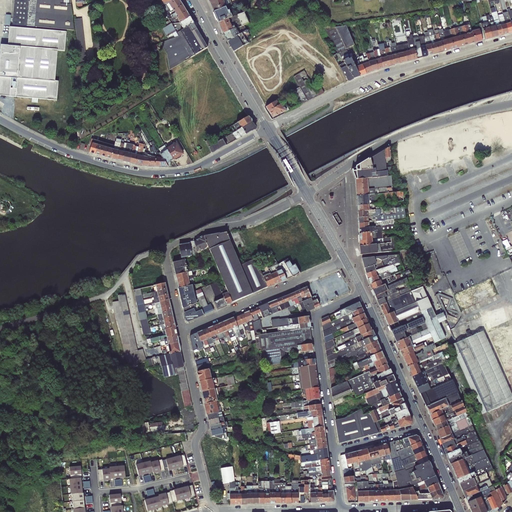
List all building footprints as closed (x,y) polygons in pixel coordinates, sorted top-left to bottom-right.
[(14,0),(13,25),(68,30),(74,30),(70,0),(14,0)] [(166,16),(182,5),(178,0),(174,0),(161,8),(166,16)] [(218,0),(210,3),(213,12),(225,7),(231,5),(229,0),(218,0)] [(170,22),(186,12),(182,5),(166,16),(169,20),(170,22)] [(225,7),(213,12),(218,23),(228,19),(231,17),(230,14),(228,10),(227,11),(226,9),(225,7)] [(492,17),(498,36),(503,35),(497,15),(496,12),(495,7),(490,8),(492,13),(491,13),(492,17)] [(171,24),(173,27),(189,17),(186,12),(170,22),(171,24)] [(503,14),(508,34),(511,32),(511,28),(507,12),(502,13),(503,14)] [(241,27),(243,26),(248,24),(243,13),(237,16),(241,27)] [(497,15),(503,35),(508,34),(503,14),(497,15)] [(487,22),(492,38),(498,36),(492,17),(489,18),(489,15),(486,16),(487,22)] [(188,27),(193,24),(189,17),(173,27),(176,31),(176,33),(185,28),(188,27)] [(82,19),(74,19),(79,64),(87,63),(82,19)] [(228,19),(218,23),(222,34),(235,29),(234,26),(231,27),(228,19)] [(467,34),(469,44),(475,43),(471,30),(469,22),(464,24),(464,25),(464,26),(467,34)] [(481,24),(486,40),(492,38),(487,22),(484,23),(481,24)] [(471,30),(475,43),(486,40),(481,24),(481,23),(479,24),(480,29),(478,29),(477,28),(471,30)] [(178,37),(173,39),(167,41),(160,43),(167,54),(169,70),(190,57),(207,48),(206,45),(205,46),(196,31),(197,30),(193,24),(188,27),(185,28),(176,33),(178,37)] [(178,37),(176,33),(176,31),(173,27),(171,24),(167,26),(162,29),(166,37),(168,36),(169,36),(170,36),(171,36),(173,39),(178,37)] [(459,27),(464,46),(469,44),(467,34),(464,26),(464,25),(462,25),(462,26),(459,27)] [(239,35),(246,30),(243,26),(241,27),(235,29),(239,35)] [(360,76),(353,63),(346,49),(348,48),(351,46),(354,45),(346,26),(335,28),(324,29),(326,33),(330,39),(338,53),(353,79),(360,76)] [(0,48),(0,76),(11,78),(18,78),(17,89),(10,88),(10,95),(9,95),(9,96),(57,100),(58,81),(55,81),(57,50),(65,51),(66,32),(10,27),(8,45),(0,45),(0,48)] [(456,37),(459,47),(464,46),(459,27),(454,29),(456,37)] [(235,29),(222,34),(227,42),(239,35),(235,29)] [(437,30),(443,52),(448,50),(445,40),(443,31),(442,29),(437,30)] [(451,38),(454,49),(459,47),(456,37),(454,29),(448,30),(451,38)] [(246,30),(239,35),(227,42),(233,52),(248,43),(246,39),(247,37),(246,36),(249,34),(246,30)] [(430,44),(432,55),(438,53),(435,42),(432,31),(432,30),(427,31),(428,32),(430,44)] [(435,42),(438,53),(441,52),(443,52),(437,30),(432,31),(435,42)] [(445,40),(448,50),(454,49),(451,38),(448,30),(443,31),(445,40)] [(425,46),(427,56),(432,55),(430,44),(428,32),(424,32),(425,35),(423,36),(425,46)] [(408,43),(411,61),(417,59),(415,49),(412,35),(409,35),(410,39),(407,39),(408,43)] [(420,48),(422,57),(427,56),(425,46),(423,36),(418,37),(420,48)] [(95,62),(102,61),(100,41),(93,42),(95,62)] [(383,44),(388,67),(394,65),(390,47),(387,48),(386,43),(383,44)] [(396,45),(396,46),(399,64),(411,61),(408,43),(402,44),(396,45)] [(379,49),(383,68),(388,67),(383,44),(378,45),(379,49)] [(390,47),(394,65),(399,64),(396,46),(390,47)] [(373,52),(377,70),(383,68),(379,49),(373,51),(373,52)] [(367,57),(372,72),(377,70),(373,52),(366,54),(367,57)] [(353,79),(338,53),(333,56),(347,81),(349,81),(353,79)] [(360,60),(366,74),(372,72),(367,57),(363,59),(362,56),(359,57),(360,60)] [(353,63),(360,76),(366,74),(360,60),(353,63)] [(298,74),(313,98),(317,96),(312,89),(310,85),(312,84),(304,71),(298,74)] [(299,87),(307,101),(313,98),(298,74),(293,77),(299,87)] [(0,95),(9,96),(9,95),(10,95),(10,88),(11,78),(0,76),(0,95)] [(312,89),(317,96),(324,93),(321,88),(319,85),(316,87),(313,83),(312,84),(310,85),(312,89)] [(307,101),(299,87),(291,92),(294,97),(299,105),(307,101)] [(268,112),(284,103),(281,98),(279,99),(276,101),(266,107),(268,112)] [(284,103),(268,112),(271,116),(274,117),(289,110),(284,103)] [(237,131),(251,122),(248,116),(233,125),(237,131)] [(222,139),(226,145),(254,129),(255,127),(251,122),(237,131),(232,133),(222,139)] [(141,166),(145,149),(143,149),(144,144),(141,144),(140,139),(138,140),(139,144),(138,147),(135,164),(141,166)] [(226,145),(222,139),(212,145),(209,140),(205,142),(212,153),(226,145)] [(89,153),(95,154),(99,141),(93,140),(91,145),(89,153)] [(100,156),(104,143),(99,141),(95,154),(100,156)] [(117,161),(121,143),(115,142),(114,145),(111,159),(117,161)] [(167,150),(173,160),(173,161),(174,160),(175,160),(176,160),(177,160),(178,160),(178,159),(179,159),(180,158),(181,157),(182,157),(182,156),(182,155),(183,155),(176,142),(166,148),(167,150)] [(106,158),(109,144),(104,143),(100,156),(106,158)] [(122,162),(126,143),(124,143),(124,144),(121,143),(117,161),(122,162)] [(129,163),(133,146),(133,145),(126,143),(122,162),(129,163)] [(111,159),(114,145),(109,144),(106,158),(111,159)] [(160,155),(159,153),(158,154),(157,151),(153,145),(152,146),(153,147),(156,152),(157,158),(159,158),(159,167),(168,167),(166,164),(164,160),(160,155)] [(164,160),(166,164),(170,162),(173,160),(167,150),(166,148),(164,145),(158,149),(161,152),(159,153),(160,155),(164,160)] [(129,163),(135,164),(138,147),(133,146),(129,163)] [(141,166),(149,166),(151,156),(147,155),(148,151),(146,150),(147,148),(146,148),(145,149),(141,166)] [(384,150),(370,159),(372,169),(375,168),(375,172),(388,171),(391,171),(391,170),(391,167),(385,167),(385,162),(384,150)] [(372,169),(370,159),(352,170),(352,171),(372,169)] [(372,169),(352,171),(355,180),(388,177),(388,171),(375,172),(375,168),(372,169)] [(388,177),(355,180),(355,181),(355,182),(356,182),(356,185),(356,189),(356,190),(392,187),(391,176),(388,177)] [(392,187),(356,190),(356,192),(357,192),(357,198),(384,194),(392,193),(392,187)] [(384,194),(357,198),(357,206),(383,203),(403,201),(402,191),(400,191),(396,192),(392,193),(384,194)] [(383,203),(357,206),(357,208),(358,212),(383,209),(383,203)] [(390,214),(358,218),(358,223),(394,220),(405,218),(405,214),(404,208),(404,207),(394,208),(395,214),(390,214)] [(383,209),(358,212),(358,218),(390,214),(395,214),(394,208),(383,209)] [(394,220),(358,223),(358,228),(380,227),(394,225),(394,220)] [(380,231),(359,233),(359,241),(360,246),(391,242),(390,237),(383,238),(382,234),(384,234),(384,231),(380,231)] [(226,232),(204,237),(208,247),(226,289),(232,303),(252,294),(240,265),(226,232)] [(197,241),(194,242),(196,253),(208,247),(204,237),(203,236),(198,238),(199,241),(197,241)] [(391,242),(360,246),(360,247),(361,254),(361,255),(377,253),(396,251),(395,237),(390,237),(391,242)] [(509,252),(511,250),(511,248),(508,239),(503,241),(509,252)] [(196,253),(194,242),(194,241),(188,242),(189,244),(179,246),(181,260),(185,260),(197,257),(196,253)] [(366,273),(401,262),(397,255),(362,258),(366,273)] [(255,259),(240,265),(252,294),(268,287),(267,287),(261,273),(255,259)] [(288,259),(283,261),(292,276),(296,275),(291,266),(292,266),(288,259)] [(185,260),(181,260),(173,262),(174,268),(187,266),(188,265),(187,261),(185,261),(185,260)] [(283,261),(278,265),(286,279),(292,276),(283,261)] [(286,279),(278,265),(276,262),(273,263),(274,266),(281,281),(286,279)] [(401,262),(366,273),(368,279),(396,268),(395,266),(401,264),(401,262)] [(295,264),(292,266),(291,266),(296,275),(300,273),(295,264)] [(269,265),(267,266),(274,284),(281,281),(274,266),(270,267),(269,265)] [(187,266),(174,268),(176,275),(188,272),(187,266)] [(265,271),(261,273),(267,287),(274,284),(267,266),(264,268),(265,271)] [(396,268),(368,279),(370,285),(390,276),(390,274),(397,271),(396,268)] [(188,272),(176,275),(177,281),(193,278),(195,277),(194,274),(192,275),(191,271),(188,272)] [(390,276),(370,285),(372,289),(372,290),(403,277),(402,274),(399,275),(395,276),(394,274),(390,276)] [(403,277),(372,290),(375,296),(407,282),(406,279),(405,275),(403,277)] [(193,278),(177,281),(179,288),(190,286),(189,282),(193,281),(193,278)] [(224,298),(221,292),(217,282),(210,285),(216,301),(224,298)] [(407,282),(375,296),(377,301),(409,287),(407,284),(407,282)] [(190,286),(179,288),(179,291),(178,291),(182,306),(183,308),(194,304),(198,303),(194,294),(194,292),(192,287),(194,286),(194,285),(190,286)] [(306,287),(301,289),(306,300),(311,298),(306,287)] [(409,287),(377,301),(379,306),(411,291),(409,287)] [(415,302),(384,316),(388,326),(420,312),(431,307),(422,287),(411,291),(415,302)] [(166,289),(154,291),(151,293),(152,298),(153,297),(167,294),(166,289)] [(201,289),(194,292),(194,294),(198,303),(200,308),(207,305),(201,289)] [(226,289),(221,292),(224,298),(227,305),(232,303),(226,289)] [(301,289),(294,292),(299,303),(306,300),(301,289)] [(411,291),(379,306),(380,306),(384,315),(383,315),(384,316),(415,302),(411,291)] [(294,292),(286,296),(290,307),(293,305),(299,303),(294,292)] [(119,301),(112,302),(114,314),(116,313),(129,368),(146,360),(143,349),(137,350),(125,294),(118,295),(119,301)] [(167,294),(153,297),(155,303),(168,300),(167,294)] [(286,296),(277,300),(280,306),(281,310),(288,308),(290,307),(286,296)] [(306,300),(299,303),(303,311),(303,313),(307,311),(319,306),(315,296),(311,298),(306,300)] [(224,298),(216,301),(214,302),(217,309),(226,305),(227,305),(224,298)] [(168,300),(155,303),(152,304),(153,309),(154,309),(170,305),(168,300)] [(273,301),(268,303),(272,314),(278,312),(276,308),(273,301)] [(268,303),(258,307),(261,313),(262,316),(267,314),(268,316),(272,314),(268,303)] [(346,308),(339,311),(342,317),(362,308),(360,304),(357,303),(346,308)] [(194,304),(183,308),(186,320),(188,322),(204,315),(201,310),(195,312),(193,307),(195,307),(194,304)] [(170,305),(154,309),(155,315),(157,314),(171,311),(170,305)] [(207,305),(200,308),(201,310),(204,315),(210,312),(207,305)] [(511,316),(511,306),(492,312),(495,321),(511,316)] [(258,307),(249,311),(254,322),(258,320),(256,315),(261,313),(258,307)] [(418,333),(396,342),(400,351),(412,346),(431,337),(434,343),(445,338),(439,323),(435,316),(431,307),(420,312),(421,314),(422,317),(425,323),(427,329),(423,331),(418,333)] [(331,322),(322,325),(323,331),(331,328),(364,313),(362,308),(342,317),(336,319),(331,322)] [(145,311),(138,313),(140,320),(147,318),(145,311)] [(171,311),(157,314),(158,320),(172,316),(171,311)] [(249,311),(244,313),(248,324),(249,331),(254,330),(252,322),(254,322),(249,311)] [(291,318),(288,319),(289,325),(309,323),(307,312),(307,311),(303,313),(298,313),(291,314),(291,318)] [(420,312),(388,326),(390,325),(392,330),(391,331),(409,323),(418,319),(419,319),(422,317),(421,314),(420,312)] [(244,313),(239,315),(244,328),(245,331),(248,330),(248,331),(249,331),(248,324),(244,313)] [(364,313),(331,328),(334,333),(340,330),(366,318),(364,313)] [(443,313),(435,316),(439,323),(446,320),(443,313)] [(239,315),(233,318),(241,335),(244,334),(242,329),(244,328),(239,315)] [(172,316),(158,320),(160,325),(174,322),(172,316)] [(322,325),(331,322),(328,316),(321,319),(322,325)] [(233,318),(228,320),(236,338),(241,335),(233,318)] [(289,325),(288,319),(288,318),(279,319),(271,320),(272,328),(277,327),(289,325)] [(366,318),(340,330),(341,333),(352,329),(353,331),(368,324),(366,318)] [(258,320),(254,322),(252,322),(254,330),(257,330),(262,329),(260,319),(258,320)] [(228,320),(223,322),(231,340),(231,341),(236,339),(236,338),(228,320)] [(174,322),(160,325),(160,327),(159,327),(160,331),(162,330),(175,327),(174,322)] [(223,322),(218,324),(224,338),(226,343),(231,340),(223,322)] [(289,325),(277,327),(277,332),(310,328),(309,323),(289,325)] [(409,323),(391,331),(393,337),(411,329),(409,323)] [(218,324),(213,326),(218,340),(224,338),(218,324)] [(368,324),(353,331),(340,336),(342,340),(349,337),(354,334),(355,337),(372,330),(368,324)] [(213,326),(207,328),(213,342),(218,340),(213,326)] [(175,327),(162,330),(163,336),(150,338),(151,342),(161,340),(177,337),(175,327)] [(411,329),(393,337),(396,342),(418,333),(415,327),(411,329)] [(207,328),(202,331),(208,344),(211,343),(213,348),(215,347),(213,342),(207,328)] [(277,332),(258,335),(259,342),(260,351),(280,348),(312,344),(310,328),(277,332)] [(331,328),(323,331),(323,332),(324,332),(325,336),(324,336),(324,337),(332,334),(334,333),(331,328)] [(355,337),(351,339),(350,340),(350,341),(337,347),(339,351),(344,349),(344,348),(349,347),(374,336),(372,330),(355,337)] [(202,331),(197,333),(203,347),(208,344),(202,331)] [(511,395),(483,331),(455,343),(486,412),(487,411),(511,400),(511,395)] [(197,333),(192,335),(199,351),(203,349),(204,349),(203,347),(197,333)] [(332,334),(324,337),(324,343),(332,339),(334,339),(332,334)] [(199,351),(192,335),(190,335),(189,337),(190,337),(193,353),(199,351)] [(374,336),(349,347),(351,352),(376,341),(374,336)] [(177,337),(161,340),(161,341),(160,342),(160,346),(166,345),(178,342),(177,337)] [(332,339),(324,343),(325,350),(333,347),(335,346),(332,339)] [(351,352),(327,362),(328,368),(341,362),(340,360),(351,355),(352,358),(353,357),(379,346),(376,341),(351,352)] [(178,342),(166,345),(167,351),(169,351),(169,354),(170,354),(180,352),(178,342)] [(259,342),(256,343),(252,345),(253,352),(257,351),(260,351),(259,342)] [(412,346),(400,351),(402,356),(427,346),(425,342),(413,348),(412,346)] [(427,346),(402,356),(403,358),(407,367),(442,352),(450,348),(447,343),(436,348),(434,343),(427,346)] [(486,412),(455,343),(450,345),(481,414),(486,412)] [(260,351),(261,359),(266,358),(267,365),(282,363),(281,357),(285,356),(284,352),(295,350),(296,351),(301,350),(301,353),(313,352),(312,344),(280,348),(260,351)] [(355,362),(352,363),(353,365),(381,352),(379,346),(353,357),(355,362)] [(333,347),(325,350),(326,356),(336,352),(333,347)] [(336,352),(326,356),(327,362),(351,352),(349,347),(344,348),(344,349),(339,351),(336,352)] [(257,351),(253,352),(249,353),(250,360),(258,358),(257,351)] [(169,354),(159,356),(160,364),(161,365),(164,378),(175,375),(173,368),(177,368),(183,367),(180,352),(170,354),(169,354)] [(381,352),(353,365),(355,370),(358,369),(384,357),(381,352)] [(442,352),(407,367),(409,372),(440,358),(442,364),(450,360),(448,354),(444,356),(442,352)] [(160,364),(159,356),(155,357),(155,356),(152,357),(152,358),(146,359),(146,361),(148,361),(150,368),(161,365),(160,364)] [(384,357),(358,369),(359,371),(363,370),(363,369),(364,368),(365,370),(375,366),(376,369),(387,364),(384,357)] [(440,358),(409,372),(412,376),(442,364),(440,358)] [(298,367),(315,365),(314,359),(307,360),(290,362),(291,368),(298,367)] [(204,363),(196,366),(197,372),(209,369),(211,369),(209,361),(208,361),(204,363)] [(376,369),(347,381),(349,387),(350,386),(358,383),(389,370),(387,364),(376,369)] [(442,364),(412,376),(417,388),(443,375),(447,373),(443,364),(442,364)] [(315,365),(298,367),(299,375),(316,372),(315,372),(315,369),(315,365)] [(183,367),(177,368),(178,374),(179,379),(180,383),(179,384),(184,407),(192,405),(188,386),(185,374),(183,367)] [(209,369),(197,372),(200,382),(212,379),(209,369)] [(349,387),(331,394),(332,401),(351,393),(354,392),(392,375),(389,370),(358,383),(350,386),(349,387)] [(316,372),(299,375),(300,382),(302,382),(317,380),(317,379),(316,379),(316,377),(316,372)] [(233,374),(225,376),(227,386),(235,384),(233,374)] [(392,375),(354,392),(356,397),(364,394),(394,381),(392,375)] [(443,375),(417,388),(419,393),(451,380),(450,377),(445,380),(443,376),(443,375)] [(212,379),(200,382),(202,391),(215,388),(215,385),(216,384),(215,379),(212,380),(212,379)] [(302,382),(300,382),(301,390),(302,390),(318,387),(317,387),(317,384),(317,380),(302,382)] [(451,380),(419,393),(422,399),(426,407),(457,393),(458,393),(454,385),(452,380),(451,380)] [(337,385),(331,388),(331,394),(349,387),(347,381),(337,385)] [(394,381),(364,394),(366,399),(368,406),(370,405),(399,392),(394,381)] [(215,388),(202,391),(205,404),(217,400),(219,400),(217,389),(216,389),(215,388)] [(399,392),(370,405),(372,410),(402,398),(399,392)] [(457,393),(426,407),(429,415),(461,400),(457,393)] [(372,410),(369,412),(373,423),(378,421),(380,420),(378,415),(404,403),(402,398),(372,410)] [(306,401),(295,402),(296,408),(301,407),(320,404),(320,399),(306,401)] [(217,400),(205,404),(207,415),(221,411),(220,406),(219,406),(217,400)] [(461,400),(429,415),(432,420),(463,406),(461,400)] [(406,409),(404,403),(378,415),(380,420),(384,418),(406,409)] [(320,404),(301,407),(301,410),(303,410),(303,412),(321,410),(320,404)] [(463,406),(432,420),(434,426),(466,412),(463,406)] [(495,422),(505,418),(500,407),(490,411),(495,422)] [(373,423),(369,412),(363,415),(363,413),(361,409),(345,418),(335,420),(338,443),(339,443),(378,433),(373,423)] [(406,409),(384,418),(387,425),(397,421),(409,416),(406,409)] [(321,410),(303,412),(296,413),(297,419),(304,418),(306,417),(322,415),(321,410)] [(221,411),(207,415),(208,420),(222,416),(221,411)] [(466,412),(434,426),(436,431),(468,417),(466,412)] [(322,415),(306,417),(308,429),(324,427),(322,415)] [(222,416),(208,420),(210,426),(224,422),(223,417),(223,416),(222,416)] [(409,416),(397,421),(399,427),(405,426),(411,424),(412,422),(410,416),(409,416)] [(468,417),(436,431),(439,439),(471,425),(468,417)] [(279,421),(266,423),(268,435),(281,433),(279,421)] [(387,425),(380,428),(381,432),(399,427),(397,421),(387,425)] [(148,422),(138,424),(140,434),(141,434),(144,442),(151,436),(168,434),(168,432),(164,432),(163,426),(150,427),(150,432),(148,422)] [(224,422),(210,426),(211,431),(225,427),(227,427),(226,422),(224,422)] [(471,425),(439,439),(442,444),(474,431),(471,425)] [(225,427),(211,431),(212,436),(214,436),(226,433),(225,427)] [(324,427),(308,429),(301,430),(301,435),(302,435),(324,432),(324,427)] [(474,431),(442,444),(444,449),(476,436),(474,431)] [(416,436),(393,442),(397,452),(420,441),(418,437),(416,436)] [(476,436),(444,449),(446,454),(479,441),(476,436)] [(420,441),(397,452),(398,455),(399,456),(422,446),(420,441)] [(479,441),(446,454),(448,459),(481,445),(479,441)] [(393,442),(387,443),(391,459),(399,457),(399,456),(398,455),(397,452),(393,442)] [(387,443),(382,445),(386,462),(387,463),(389,462),(392,472),(394,472),(391,459),(387,443)] [(382,445),(377,446),(381,463),(386,462),(382,445)] [(481,445),(448,459),(450,464),(453,471),(457,479),(490,465),(481,445)] [(377,446),(372,447),(376,464),(381,463),(377,446)] [(422,446),(399,456),(399,457),(401,461),(424,451),(422,446)] [(372,447),(367,449),(372,467),(375,466),(375,465),(376,464),(372,447)] [(326,448),(316,449),(317,454),(301,456),(301,462),(311,461),(311,462),(328,459),(326,448)] [(367,449),(361,450),(364,461),(365,471),(366,470),(367,475),(372,471),(372,467),(367,449)] [(361,450),(356,452),(358,462),(360,471),(365,471),(364,461),(361,450)] [(424,451),(401,461),(403,466),(426,456),(424,451)] [(356,452),(351,453),(353,464),(354,472),(360,471),(358,462),(356,452)] [(351,453),(344,454),(347,465),(353,464),(351,453)] [(151,461),(136,465),(139,476),(153,472),(154,473),(165,470),(164,468),(167,467),(168,470),(187,465),(185,456),(184,455),(162,460),(162,459),(151,462),(151,461)] [(426,456),(403,466),(404,469),(405,471),(428,461),(426,456)] [(399,457),(391,459),(394,472),(404,469),(403,466),(401,461),(399,457)] [(328,459),(311,462),(311,465),(305,466),(305,468),(308,468),(329,465),(328,459)] [(428,461),(405,471),(410,481),(412,486),(435,476),(428,461)] [(329,465),(308,468),(309,473),(330,470),(329,465)] [(490,465),(457,479),(459,484),(462,483),(486,472),(493,469),(490,465)] [(71,479),(70,479),(71,494),(72,494),(73,511),(85,511),(83,493),(82,493),(81,478),(82,478),(81,466),(70,467),(71,479)] [(111,478),(126,477),(124,466),(109,467),(110,468),(98,470),(99,481),(111,480),(111,478)] [(235,488),(234,482),(232,467),(221,469),(223,484),(229,483),(229,488),(229,493),(227,493),(227,501),(229,501),(230,505),(235,504),(235,488)] [(348,469),(342,469),(343,477),(352,476),(351,468),(348,469)] [(404,469),(394,472),(401,501),(411,500),(408,488),(406,482),(410,481),(405,471),(404,469)] [(392,472),(390,473),(391,476),(392,481),(393,483),(394,501),(401,501),(394,472),(392,472)] [(462,483),(459,484),(462,490),(462,491),(489,479),(486,472),(462,483)] [(152,481),(150,475),(143,477),(145,483),(152,481)] [(330,476),(326,477),(327,482),(328,502),(333,502),(334,501),(334,500),(330,476)] [(435,476),(412,486),(415,493),(418,491),(421,490),(438,483),(435,476)] [(489,479),(462,491),(465,498),(493,486),(492,484),(491,484),(489,479)] [(412,486),(410,481),(406,482),(408,488),(411,500),(418,500),(415,493),(412,486)] [(353,482),(344,483),(345,488),(346,488),(348,500),(355,499),(353,482)] [(421,490),(418,491),(419,493),(423,493),(429,493),(430,493),(440,489),(438,483),(421,490)] [(192,485),(170,491),(173,502),(195,496),(192,485)] [(493,486),(465,498),(470,509),(488,500),(487,498),(491,496),(492,496),(493,496),(491,492),(495,490),(493,486)] [(500,487),(495,490),(491,492),(493,496),(497,507),(498,509),(503,504),(501,501),(507,498),(501,486),(500,487)] [(155,495),(153,489),(146,491),(148,497),(155,495)] [(418,491),(415,493),(418,500),(442,499),(444,497),(440,489),(430,493),(429,493),(423,493),(419,493),(418,491)] [(111,507),(111,511),(123,511),(123,506),(122,506),(121,494),(109,495),(110,507),(111,507)] [(162,506),(159,496),(145,500),(147,511),(162,507),(162,506)] [(488,500),(470,509),(471,511),(485,511),(497,507),(493,496),(492,496),(491,496),(487,498),(488,500)]
